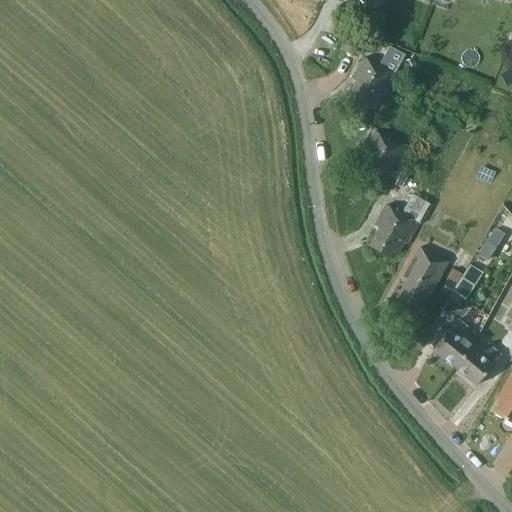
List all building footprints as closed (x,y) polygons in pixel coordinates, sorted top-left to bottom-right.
[(364,45),(346,37),(341,49),(358,57),(364,45)] [(382,96),(385,97),(397,76),(364,58),(352,80),(356,82),(347,99),(368,111),(371,105),(376,108),(382,96)] [(506,86),(511,82),(511,69),(500,75),(506,86)] [(469,121),(464,130),(471,134),(476,124),(469,121)] [(393,169),(396,171),(407,150),(375,132),(363,153),(367,156),(358,172),(379,184),(382,179),(387,181),(393,169)] [(407,178),(400,174),(395,185),(401,189),(407,178)] [(407,245),(429,204),(412,194),(401,214),(386,206),(374,227),(378,229),(369,246),(390,258),(393,252),(398,255),(404,243),(407,245)] [(495,229),(478,255),(487,262),(487,261),(499,243),(504,235),(495,229)] [(422,300),(426,303),(448,263),(420,248),(404,277),(407,279),(396,299),(417,310),(422,300)] [(483,274),(470,265),(453,291),(466,300),(483,274)] [(462,274),(453,269),(444,285),(453,290),(462,274)] [(454,368),(474,344),(479,338),(457,320),(432,350),(454,368)] [(474,344),(454,368),(476,386),(501,356),(487,345),(482,352),(474,344)] [(511,373),(496,401),(499,403),(493,414),(511,424),(511,373)]
